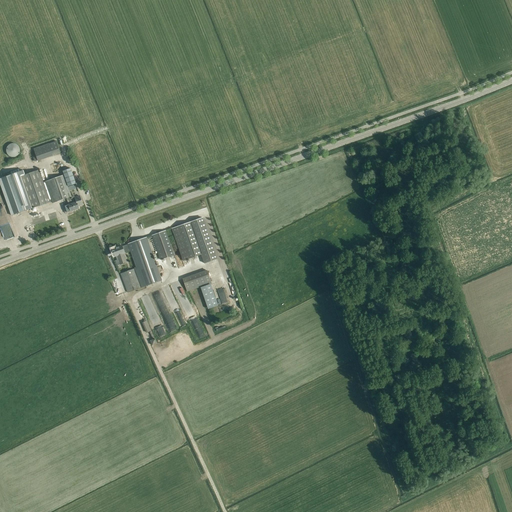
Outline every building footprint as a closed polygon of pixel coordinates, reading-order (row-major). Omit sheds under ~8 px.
[(36,160),(59,153),(55,141),(32,148),(36,160)] [(20,150),(20,149),(20,148),(19,146),(19,145),(18,144),(17,143),(15,142),(14,142),(13,142),(11,142),(10,142),(8,143),(7,144),(6,145),(5,146),(5,148),(4,149),(5,151),(5,152),(6,153),(7,155),(8,156),(9,156),(11,157),(12,157),(13,157),(15,157),(16,156),(17,155),(18,154),(19,153),(20,151),(20,150)] [(71,168),(62,171),(64,175),(68,186),(76,183),(71,168)] [(23,170),(0,178),(0,181),(12,215),(33,208),(50,202),(43,182),(39,170),(25,175),(23,170)] [(53,203),(66,198),(71,196),(64,175),(45,182),(53,203)] [(72,198),(71,196),(66,198),(69,205),(68,205),(71,211),(79,208),(78,206),(83,205),(81,200),(80,196),(72,198)] [(0,226),(6,244),(14,241),(12,234),(9,235),(0,208),(0,226)] [(203,217),(187,223),(172,228),(183,261),(198,256),(201,254),(204,264),(217,259),(203,217)] [(174,255),(167,235),(165,231),(152,235),(161,260),(174,255)] [(122,246),(112,249),(113,251),(113,252),(113,253),(114,252),(115,256),(117,255),(118,260),(115,261),(117,266),(120,264),(127,262),(124,253),(124,251),(125,250),(126,252),(131,250),(137,268),(121,274),(125,287),(127,293),(162,280),(155,262),(148,242),(147,239),(146,237),(128,244),(122,247),(122,246)] [(211,283),(207,270),(182,279),(187,292),(211,283)] [(163,289),(180,327),(186,324),(168,287),(163,289)] [(159,338),(164,336),(145,294),(140,296),(143,302),(139,303),(141,309),(133,313),(143,335),(147,333),(150,338),(153,336),(149,326),(153,324),(159,338)]
